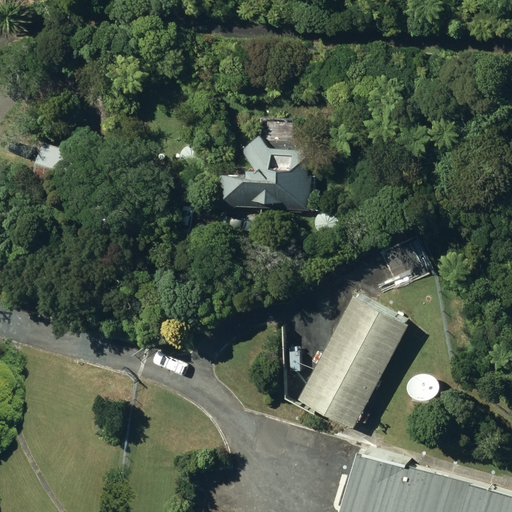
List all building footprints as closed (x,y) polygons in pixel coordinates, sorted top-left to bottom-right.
[(212,189),(232,212),(242,203),(315,209),(318,171),(316,171),(317,161),(325,153),(309,136),(302,143),(271,141),(261,129),(244,145),(259,162),(251,162),(251,168),(219,167),(219,184),(212,189)] [(33,173),(75,186),(85,150),(43,138),(33,173)] [(93,215),(158,233),(168,200),(102,182),(93,215)] [(410,262),(419,280),(435,273),(416,234),(382,251),(391,271),(410,262)] [(300,401),(355,430),(410,325),(355,296),(300,401)] [(511,511),(511,497),(375,458),(352,451),(333,511),(511,511)]
